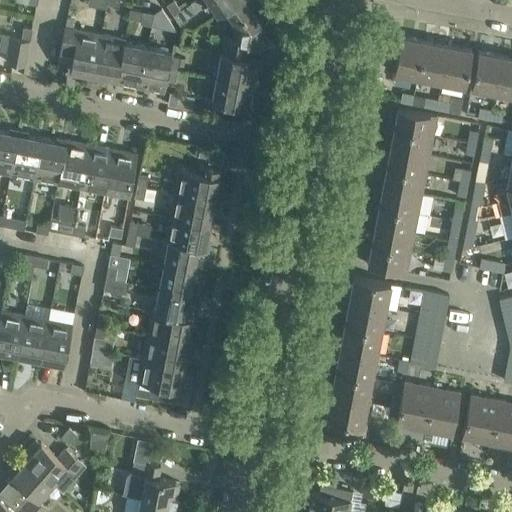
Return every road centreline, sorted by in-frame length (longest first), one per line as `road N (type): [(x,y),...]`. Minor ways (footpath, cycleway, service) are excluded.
road 1 (residential): [(0,88),(310,149)]
road 2 (tertiary): [(254,439),(310,149)]
road 3 (residential): [(511,487),(254,439)]
road 4 (residential): [(254,439),(41,400),(30,408)]
road 5 (tertiary): [(310,149),(334,29),(329,0)]
